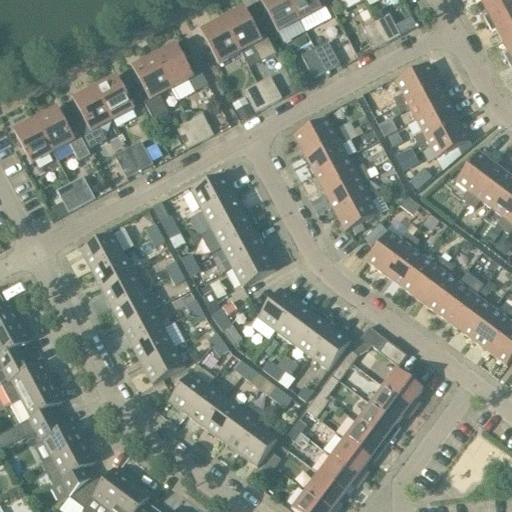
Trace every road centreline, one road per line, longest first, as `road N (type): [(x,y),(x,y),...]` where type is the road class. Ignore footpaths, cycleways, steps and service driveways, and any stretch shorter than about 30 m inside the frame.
road 1 (residential): [(243,511),(140,445),(110,405),(34,253)]
road 2 (residential): [(475,390),(314,257),(248,142)]
road 3 (residential): [(34,253),(248,142)]
road 4 (residential): [(248,142),(453,31)]
road 5 (residential): [(475,390),(399,493),(401,511)]
